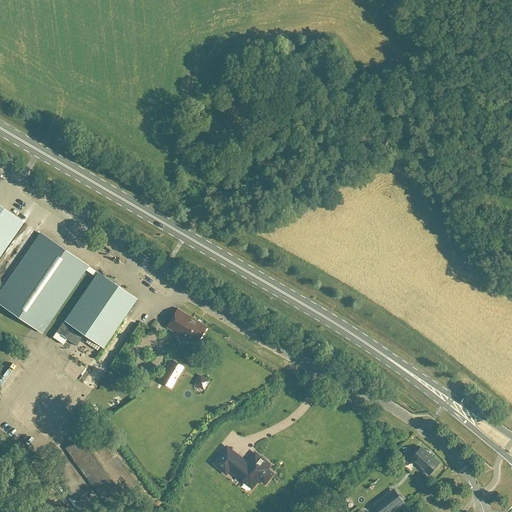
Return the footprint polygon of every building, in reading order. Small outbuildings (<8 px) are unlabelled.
[(220,88),(226,85),(220,73),(213,75),(220,88)] [(241,119),(253,108),(244,97),(231,108),(230,107),(218,117),(231,133),(244,122),(241,119)] [(0,256),(24,222),(0,204),(0,256)] [(0,291),(0,305),(14,315),(42,334),(87,267),(39,234),(0,291)] [(103,348),(136,300),(96,273),(64,321),(103,348)] [(207,327),(177,310),(166,328),(196,346),(207,327)] [(179,375),(168,368),(160,382),(171,389),(179,375)] [(95,427),(64,449),(107,506),(137,485),(95,427)] [(252,489),(259,479),(265,484),(272,475),(266,470),(270,466),(255,454),(247,464),(226,448),(213,464),(226,474),(229,471),(252,489)] [(429,475),(439,464),(421,448),(411,459),(429,475)] [(393,491),(389,495),(378,502),(374,506),(378,511),(392,511),(398,507),(403,504),(393,491)]
